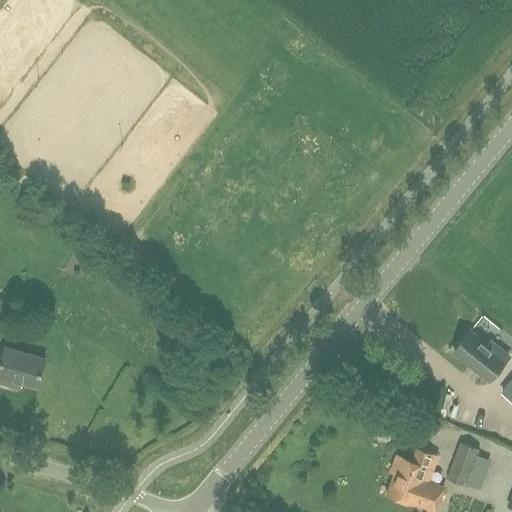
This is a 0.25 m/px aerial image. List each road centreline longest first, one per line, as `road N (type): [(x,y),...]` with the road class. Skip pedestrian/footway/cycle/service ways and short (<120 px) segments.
road 1 (tertiary): [(190,511),(511,126)]
road 2 (unclassified): [(173,511),(0,454)]
